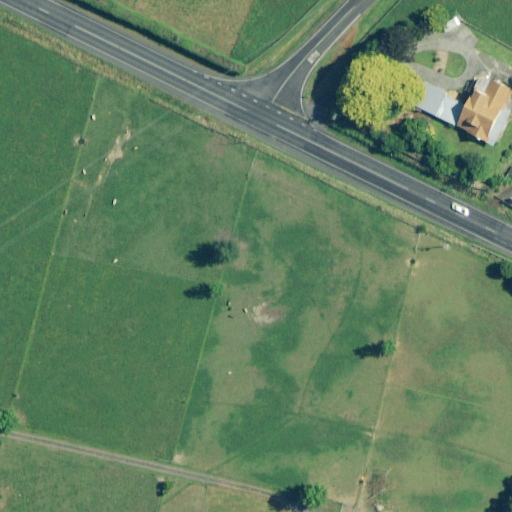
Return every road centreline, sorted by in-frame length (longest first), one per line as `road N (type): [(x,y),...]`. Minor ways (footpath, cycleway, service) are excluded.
road 1 (secondary): [(264,120),(511,241)]
road 2 (secondary): [(20,0),(264,120)]
road 3 (residential): [(264,120),(289,78),(363,0)]
